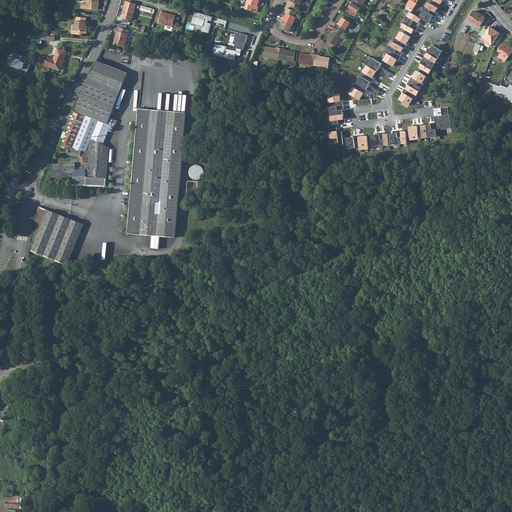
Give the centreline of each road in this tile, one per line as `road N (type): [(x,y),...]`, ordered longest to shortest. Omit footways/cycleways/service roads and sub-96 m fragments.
road 1 (track): [(5,366),(21,372),(205,311),(511,180)]
road 2 (residential): [(0,373),(16,330),(31,185),(115,0)]
road 3 (unknown): [(62,358),(60,475),(67,495),(90,511)]
road 4 (residential): [(462,0),(441,34),(429,28),(388,97)]
road 5 (residential): [(340,0),(315,37),(302,42),(273,31),(278,0)]
